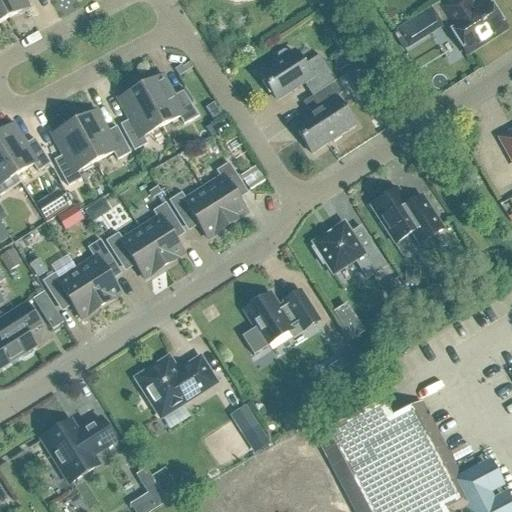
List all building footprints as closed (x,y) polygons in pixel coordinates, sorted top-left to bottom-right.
[(20,0),(0,0),(0,12),(5,21),(26,10),(20,0)] [(505,31),(486,1),(472,10),(466,0),(454,0),(440,10),(449,24),(446,26),(466,57),(505,31)] [(406,51),(443,28),(431,8),(394,32),(406,51)] [(258,75),(276,103),(303,85),(311,98),(335,83),(318,57),(302,68),(292,53),(288,56),(287,54),(283,53),(277,56),(276,60),(278,62),(258,75)] [(179,119),(183,126),(198,118),(181,93),(171,99),(160,79),(140,90),(160,129),(179,119)] [(309,115),(291,126),(311,156),(331,143),(332,144),(340,140),(339,138),(354,128),(335,99),(341,95),(334,84),(302,104),(309,115)] [(119,127),(133,153),(146,146),(142,138),(160,129),(140,90),(119,101),(130,121),(119,127)] [(105,134),(94,114),(73,125),(94,164),(112,155),(116,162),(129,155),(115,129),(105,134)] [(63,157),(53,162),(67,188),(80,181),(76,174),(94,164),(73,125),(53,136),(63,157)] [(11,128),(0,134),(0,154),(15,178),(32,166),(37,174),(49,166),(33,141),(23,147),(11,128)] [(511,132),(499,140),(511,163),(511,132)] [(15,178),(0,154),(0,196),(19,185),(15,178)] [(220,180),(202,191),(226,228),(246,216),(233,196),(244,190),(228,165),(215,173),(220,180)] [(206,241),(226,228),(202,191),(185,202),(180,195),(168,203),(184,228),(194,222),(206,241)] [(407,208),(396,191),(369,208),(393,246),(410,235),(418,247),(442,231),(421,198),(407,208)] [(163,268),(182,256),(170,237),(180,230),(164,205),(152,213),(156,220),(139,231),(163,268)] [(92,207),(83,213),(90,224),(99,218),(92,207)] [(74,208),(56,219),(64,233),(83,222),(74,208)] [(343,225),(312,245),(314,249),(311,250),(322,267),(324,265),(332,277),(354,262),(366,281),(385,268),(360,229),(349,235),(343,225)] [(131,262),(143,281),(163,268),(139,231),(122,242),(117,235),(105,243),(121,268),(131,262)] [(93,260),(76,271),(99,309),(119,296),(107,277),(117,270),(99,242),(87,250),(93,260)] [(24,264),(35,259),(28,244),(16,249),(24,264)] [(44,262),(53,273),(65,264),(56,252),(44,262)] [(80,321),(99,309),(76,271),(58,282),(54,275),(41,283),(57,308),(67,302),(80,321)] [(388,285),(387,291),(394,303),(404,297),(394,281),(388,285)] [(254,330),(241,338),(252,356),(289,333),(293,338),(317,323),(299,294),(276,308),(269,297),(243,313),(254,330)] [(0,371),(19,359),(24,360),(30,356),(31,352),(35,349),(26,336),(40,327),(26,305),(0,321),(0,371)] [(351,343),(363,336),(354,320),(342,327),(351,343)] [(434,346),(445,362),(455,355),(444,339),(434,346)] [(152,407),(160,419),(214,385),(199,361),(176,376),(167,361),(136,381),(144,394),(141,395),(150,408),(152,407)] [(104,373),(78,382),(85,402),(111,392),(104,373)] [(248,400),(261,391),(249,375),(236,384),(248,400)] [(378,408),(315,441),(351,511),(511,511),(511,473),(463,382),(410,409),(386,422),(378,408)] [(40,442),(68,486),(98,467),(92,458),(114,444),(99,420),(77,434),(70,423),(40,442)] [(258,427),(241,437),(252,453),(253,455),(269,445),(268,443),(258,427)] [(145,470),(135,477),(147,495),(129,506),(132,511),(153,511),(166,504),(145,470)] [(306,496),(309,483),(295,480),(292,493),(306,496)]
